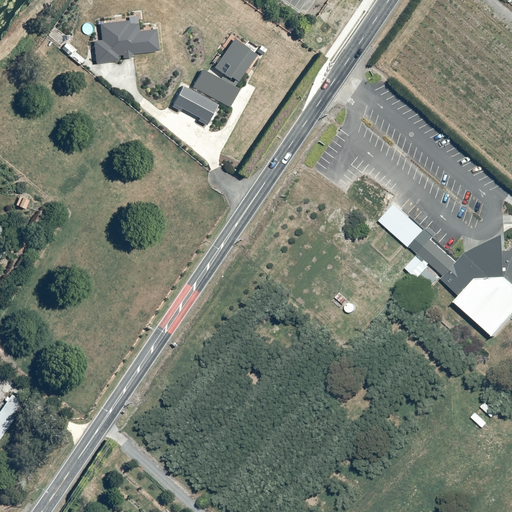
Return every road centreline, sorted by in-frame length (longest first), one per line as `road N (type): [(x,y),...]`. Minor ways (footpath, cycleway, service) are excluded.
road 1 (secondary): [(40,511),(376,0)]
road 2 (unknown): [(368,95),(352,136),(379,169),(467,237),(496,232),(511,219)]
road 3 (unknown): [(368,95),(511,213)]
